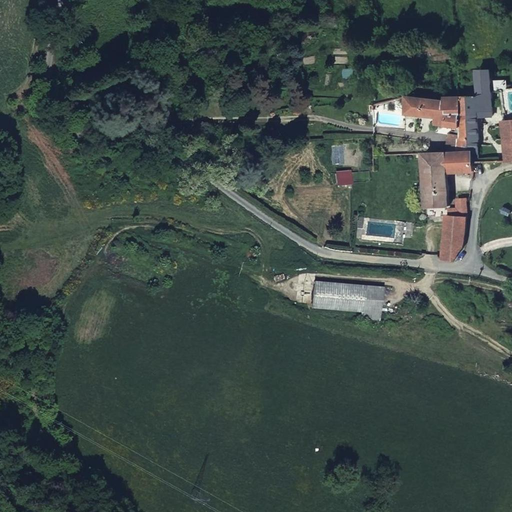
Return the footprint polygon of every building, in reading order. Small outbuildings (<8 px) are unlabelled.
[(477,123),(475,142),(488,142),(488,143),(492,143),(490,111),(490,105),(504,105),(506,71),(493,71),(492,88),(478,89),(478,103),(478,116),(477,123)] [(455,117),(478,116),(478,103),(478,89),(462,89),(462,92),(426,86),(424,104),(446,109),(454,111),(455,117)] [(468,123),(470,142),(475,142),(477,123),(468,123)] [(475,142),(470,142),(446,142),(440,142),(439,142),(439,148),(439,196),(457,196),(457,200),(463,201),(462,164),(488,162),(488,154),(488,143),(488,142),(475,142)] [(496,154),(488,154),(488,162),(495,162),(496,154)] [(476,237),(485,206),(481,190),(472,191),(475,206),(462,206),(456,235),(476,237)] [(372,207),(366,206),(363,229),(369,230),(372,207)] [(466,253),(476,237),(456,235),(453,250),(466,253)] [(375,269),(325,256),(319,284),(368,295),(375,269)]
